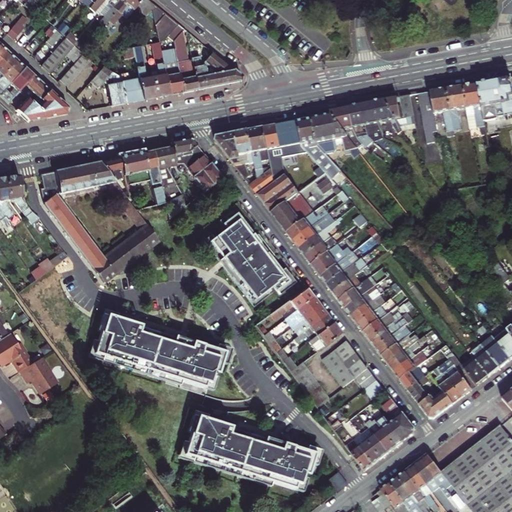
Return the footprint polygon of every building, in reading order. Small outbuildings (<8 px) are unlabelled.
[(86,0),(84,3),(90,9),(97,0),(86,0)] [(106,0),(107,0),(111,2),(112,0),(97,0),(90,9),(95,13),(106,0)] [(112,0),(111,2),(109,4),(113,8),(105,17),(110,21),(125,4),(124,3),(126,0),(112,0)] [(125,4),(110,21),(110,22),(114,25),(123,15),(127,19),(133,11),(137,7),(142,0),(126,0),(124,3),(125,4)] [(147,15),(152,11),(155,6),(147,0),(142,0),(137,7),(147,15)] [(34,10),(26,3),(23,8),(30,14),(34,10)] [(155,6),(152,11),(155,27),(166,15),(155,6)] [(54,15),(46,8),(40,15),(48,22),(54,15)] [(168,37),(178,25),(166,15),(155,27),(159,43),(168,37)] [(18,21),(10,29),(8,35),(13,39),(24,27),(18,21)] [(173,42),(184,30),(178,25),(168,37),(173,42)] [(57,30),(46,42),(52,47),(63,35),(57,30)] [(25,31),(15,41),(19,45),(29,35),(25,31)] [(209,58),(213,54),(186,32),(196,78),(198,90),(225,85),(222,74),(206,77),(204,69),(206,64),(204,63),(205,61),(204,60),(207,57),(209,58)] [(78,41),(69,34),(66,38),(74,46),(78,41)] [(43,64),(52,71),(75,46),(74,46),(66,38),(43,64)] [(86,49),(78,41),(74,46),(75,46),(83,53),(86,49)] [(169,96),(164,68),(159,43),(152,45),(159,75),(152,77),(152,78),(156,98),(169,96)] [(0,45),(0,62),(9,53),(0,45)] [(140,45),(132,46),(135,60),(139,79),(143,100),(156,98),(152,78),(147,79),(140,45)] [(135,60),(132,46),(122,48),(124,57),(125,57),(126,62),(135,60)] [(182,93),(176,60),(174,50),(164,52),(165,59),(171,58),(173,66),(164,68),(169,96),(182,93)] [(0,79),(2,77),(17,61),(9,53),(0,62),(0,79)] [(83,54),(60,79),(67,86),(91,61),(83,54)] [(241,77),(213,54),(209,58),(207,57),(204,60),(205,61),(204,63),(206,64),(204,69),(206,77),(222,74),(225,85),(240,82),(241,77)] [(198,90),(196,78),(192,79),(191,70),(187,71),(186,67),(188,66),(187,58),(176,60),(182,93),(198,90)] [(0,87),(0,95),(2,93),(10,85),(25,68),(17,61),(2,77),(6,81),(0,87)] [(108,78),(112,72),(105,67),(102,71),(100,73),(96,80),(101,83),(105,77),(108,78)] [(19,91),(25,85),(33,76),(25,68),(10,85),(14,89),(3,100),(8,104),(9,103),(15,96),(19,91)] [(25,85),(35,93),(41,100),(49,91),(33,76),(25,85)] [(126,104),(122,80),(121,78),(107,82),(112,107),(126,104)] [(143,100),(139,79),(125,82),(124,80),(122,80),(126,104),(143,100)] [(477,85),(484,122),(498,120),(497,118),(511,115),(511,87),(510,79),(477,85)] [(462,88),(466,110),(474,108),(478,129),(481,129),(481,131),(486,131),(484,122),(477,85),(462,88)] [(457,111),(466,110),(462,88),(446,90),(454,133),(461,131),(458,115),(457,111)] [(455,137),(454,133),(446,90),(431,93),(435,115),(444,113),(444,115),(443,116),(448,138),(455,137)] [(15,111),(27,122),(48,118),(28,100),(19,91),(15,96),(23,104),(15,111)] [(35,93),(28,100),(48,118),(66,115),(68,108),(49,91),(41,100),(35,93)] [(421,112),(422,118),(428,145),(435,143),(433,133),(438,132),(435,115),(430,93),(418,95),(421,112)] [(411,145),(419,140),(411,96),(383,101),(396,121),(397,123),(404,133),(411,145)] [(373,103),(378,124),(396,121),(383,101),(373,103)] [(365,127),(366,127),(373,125),(376,139),(383,138),(381,126),(378,124),(373,103),(360,106),(365,127)] [(365,127),(360,106),(348,108),(352,129),(354,129),(357,138),(360,142),(362,142),(369,141),(366,127),(365,127)] [(352,129),(348,108),(330,112),(330,115),(332,118),(353,145),(355,143),(353,140),(357,138),(354,129),(352,129)] [(332,118),(330,115),(311,118),(315,143),(321,150),(324,154),(334,152),(336,148),(335,144),(343,143),(345,154),(350,154),(354,158),(360,154),(353,145),(332,118)] [(315,143),(311,118),(297,121),(301,145),(302,147),(306,152),(325,174),(330,181),(340,173),(331,163),(326,167),(316,155),(321,150),(315,143)] [(276,126),(281,150),(301,145),(297,121),(276,126)] [(404,133),(397,123),(393,126),(399,136),(404,133)] [(281,150),(276,126),(263,128),(269,159),(275,157),(275,155),(281,154),(281,150)] [(263,128),(248,132),(254,162),(256,170),(263,169),(261,160),(269,159),(263,128)] [(254,162),(248,132),(236,134),(241,160),(242,165),(245,164),(244,161),(247,160),(248,164),(254,162)] [(241,160),(236,134),(217,138),(216,143),(245,181),(251,176),(250,174),(245,164),(242,165),(241,160)] [(193,142),(189,140),(172,143),(172,146),(174,156),(187,154),(191,159),(183,165),(187,169),(204,156),(193,142)] [(172,146),(163,148),(168,167),(176,165),(174,156),(172,146)] [(163,148),(144,153),(148,171),(150,179),(152,186),(157,185),(158,188),(153,189),(157,206),(166,204),(157,169),(168,167),(163,148)] [(120,157),(120,158),(123,170),(127,186),(137,184),(137,182),(135,174),(148,171),(144,153),(144,152),(120,157)] [(286,177),(299,194),(325,174),(306,152),(299,158),(307,170),(299,176),(296,171),(290,173),(286,167),(289,166),(287,155),(282,156),(283,160),(285,169),(286,177)] [(269,159),(270,162),(283,160),(282,156),(281,154),(275,155),(275,157),(269,159)] [(204,156),(187,169),(205,192),(222,179),(204,156)] [(120,158),(100,162),(113,181),(122,179),(119,172),(123,170),(120,158)] [(100,162),(54,172),(57,187),(59,194),(107,185),(115,183),(113,181),(100,162)] [(256,170),(256,172),(258,180),(250,186),(258,197),(275,185),(273,177),(272,170),(264,175),(263,169),(256,170)] [(285,169),(273,177),(275,185),(286,177),(285,169)] [(135,174),(137,182),(150,179),(148,171),(135,174)] [(50,188),(57,187),(54,172),(48,173),(50,188)] [(258,180),(256,172),(250,174),(251,176),(245,181),(250,186),(258,180)] [(50,188),(48,173),(41,175),(44,190),(50,188)] [(19,176),(6,179),(9,200),(10,203),(22,222),(28,225),(39,218),(33,214),(23,198),(22,195),(20,179),(19,176)] [(275,185),(258,197),(272,215),(287,204),(299,194),(286,177),(275,185)] [(0,209),(6,218),(7,220),(13,216),(8,209),(4,201),(9,200),(6,179),(0,179),(0,209)] [(115,183),(107,185),(113,192),(112,192),(140,230),(146,225),(135,211),(129,203),(127,199),(124,196),(115,183)] [(50,188),(44,190),(40,190),(44,204),(56,195),(56,194),(59,194),(57,187),(50,188)] [(341,194),(327,204),(330,208),(340,199),(344,204),(347,201),(341,194)] [(158,242),(146,225),(140,230),(103,258),(56,195),(44,204),(104,283),(158,242)] [(183,197),(166,204),(169,220),(185,207),(183,197)] [(272,215),(287,235),(302,224),(297,218),(310,208),(308,204),(294,214),(287,204),(272,215)] [(440,210),(435,214),(439,219),(443,215),(440,210)] [(289,283),(236,214),(221,226),(225,231),(209,243),(254,302),(270,289),(274,294),(289,283)] [(431,225),(439,219),(435,214),(427,220),(431,225)] [(311,217),(302,224),(287,235),(293,243),(317,225),(311,217)] [(293,243),(299,251),(322,233),(325,231),(332,225),(329,221),(320,228),(317,225),(293,243)] [(332,225),(325,231),(327,233),(339,224),(337,221),(332,225)] [(421,232),(416,225),(412,228),(418,235),(421,232)] [(299,251),(305,258),(323,244),(328,240),(322,233),(299,251)] [(335,248),(311,266),(321,279),(346,259),(340,250),(348,244),(345,240),(335,248)] [(305,258),(311,266),(335,248),(333,246),(327,250),(323,244),(305,258)] [(321,279),(327,286),(359,261),(353,254),(346,259),(321,279)] [(54,268),(48,259),(41,263),(48,272),(54,268)] [(359,261),(327,286),(333,294),(355,277),(369,267),(362,259),(359,261)] [(498,265),(492,269),(505,286),(511,281),(498,265)] [(42,270),(33,276),(37,281),(45,275),(42,270)] [(355,277),(333,294),(339,302),(360,286),(361,285),(355,277)] [(360,286),(339,302),(339,303),(345,311),(367,294),(360,286)] [(314,298),(307,290),(270,316),(273,321),(292,307),(296,312),(314,298)] [(367,294),(345,311),(351,319),(373,302),(367,294)] [(296,312),(284,320),(291,328),(320,307),(314,298),(296,312)] [(373,302),(351,319),(357,326),(379,309),(373,302)] [(385,317),(363,334),(369,342),(386,330),(410,312),(405,305),(393,314),(396,318),(390,323),(385,317)] [(291,328),(297,337),(326,315),(320,307),(291,328)] [(379,309),(357,326),(363,334),(385,317),(379,309)] [(326,315),(297,337),(293,340),(296,343),(307,335),(310,340),(333,324),(326,315)] [(333,324),(310,340),(308,342),(316,353),(341,334),(333,324)] [(95,343),(95,342),(88,364),(198,398),(200,393),(204,394),(207,383),(212,384),(219,362),(101,325),(95,343)] [(369,342),(376,350),(391,338),(397,334),(395,331),(390,335),(386,330),(369,342)] [(511,360),(511,339),(506,332),(495,340),(511,361),(511,360)] [(274,341),(268,333),(263,337),(269,345),(274,341)] [(403,341),(382,358),(388,366),(410,350),(423,339),(418,333),(409,340),(411,345),(407,347),(403,341)] [(9,361),(13,362),(13,363),(18,372),(19,372),(31,364),(20,347),(17,346),(9,334),(0,339),(0,361),(1,363),(4,364),(9,361)] [(511,361),(495,340),(492,337),(481,346),(500,370),(511,361)] [(391,338),(376,350),(382,358),(403,341),(401,339),(395,343),(391,338)] [(407,338),(403,341),(407,347),(411,345),(409,340),(407,338)] [(423,339),(410,350),(411,351),(418,347),(418,348),(427,341),(425,338),(423,339)] [(347,342),(334,352),(339,358),(352,348),(347,342)] [(470,354),(476,362),(489,378),(500,370),(481,346),(470,354)] [(418,347),(411,351),(416,357),(421,353),(422,352),(420,350),(418,348),(418,347)] [(357,354),(352,348),(339,358),(344,364),(357,354)] [(422,352),(421,353),(424,358),(432,352),(428,348),(422,352)] [(286,358),(280,350),(275,353),(282,362),(286,358)] [(410,350),(388,366),(394,374),(410,362),(416,357),(411,351),(410,350)] [(326,367),(339,358),(334,352),(322,361),(326,367)] [(361,360),(357,354),(344,364),(348,370),(361,360)] [(31,364),(19,372),(27,384),(30,382),(34,387),(52,376),(40,357),(31,364)] [(282,362),(282,363),(289,372),(294,369),(286,358),(282,362)] [(344,364),(339,358),(326,367),(331,373),(344,364)] [(454,358),(449,361),(447,363),(449,365),(446,367),(449,370),(458,363),(454,358)] [(368,370),(361,360),(348,370),(355,380),(356,379),(368,370)] [(410,362),(394,374),(400,382),(423,364),(422,362),(414,368),(410,362)] [(465,367),(463,369),(477,388),(489,378),(476,362),(467,369),(465,367)] [(289,372),(294,378),(306,370),(302,363),(294,369),(289,372)] [(431,369),(434,373),(438,369),(442,367),(439,363),(431,369)] [(438,369),(447,379),(452,386),(462,399),(477,388),(463,369),(458,363),(449,370),(446,367),(449,365),(447,363),(442,367),(438,369)] [(335,379),(348,370),(344,364),(331,373),(335,379)] [(400,382),(408,392),(424,380),(418,373),(424,369),(424,368),(426,366),(424,364),(423,364),(400,382)] [(306,370),(294,378),(298,383),(310,375),(306,370)] [(335,379),(342,389),(355,380),(348,370),(335,379)] [(360,385),(373,376),(368,370),(356,379),(360,385)] [(431,375),(438,387),(453,406),(462,399),(452,386),(447,379),(442,383),(434,373),(431,375)] [(310,375),(298,383),(303,390),(315,381),(310,375)] [(57,383),(52,376),(34,387),(38,394),(57,383)] [(377,382),(373,376),(360,385),(365,391),(377,382)] [(429,390),(426,386),(424,384),(426,382),(424,380),(408,392),(420,408),(431,399),(429,396),(430,395),(427,391),(429,390)] [(315,381),(303,390),(307,396),(320,387),(315,381)] [(377,382),(365,391),(372,400),(384,391),(377,382)] [(320,387),(307,396),(311,401),(324,393),(320,387)] [(434,402),(431,399),(420,408),(429,419),(434,420),(453,406),(438,387),(433,391),(439,399),(434,402)] [(324,393),(311,401),(316,408),(329,399),(324,393)] [(511,393),(502,400),(511,411),(511,393)] [(414,430),(392,400),(383,407),(394,421),(388,425),(403,443),(414,435),(414,430)] [(358,415),(370,430),(388,454),(395,449),(377,424),(373,427),(362,412),(358,415)] [(189,434),(188,433),(181,455),(292,489),(293,484),(297,485),(300,474),(306,475),(313,453),(194,416),(189,434)] [(350,421),(357,431),(361,428),(354,418),(350,421)] [(377,424),(395,449),(403,443),(388,425),(384,419),(377,424)] [(354,434),(357,431),(350,421),(346,424),(354,434)] [(331,427),(334,432),(342,426),(339,422),(331,427)] [(334,432),(340,439),(348,433),(342,426),(334,432)] [(441,473),(447,482),(471,511),(511,511),(511,443),(500,428),(441,473)] [(364,438),(381,460),(388,454),(370,430),(362,436),(364,438)] [(354,442),(359,448),(372,466),(381,460),(364,438),(358,442),(356,440),(354,442)] [(359,448),(351,454),(355,460),(364,472),(372,466),(359,448)] [(427,456),(419,462),(439,488),(447,482),(441,473),(427,456)] [(412,467),(432,494),(439,488),(419,462),(412,467)] [(412,467),(404,473),(424,499),(433,511),(438,511),(439,511),(431,500),(429,502),(426,498),(432,494),(412,467)] [(396,479),(416,506),(424,499),(404,473),(396,479)] [(396,479),(389,484),(409,511),(416,506),(396,479)] [(407,511),(409,511),(389,484),(380,491),(383,495),(387,500),(391,505),(395,511),(407,511)] [(454,507),(442,491),(438,495),(450,511),(455,508),(454,507)] [(387,500),(383,495),(372,503),(375,508),(387,500)] [(387,500),(375,508),(378,511),(382,511),(391,505),(387,500)]
